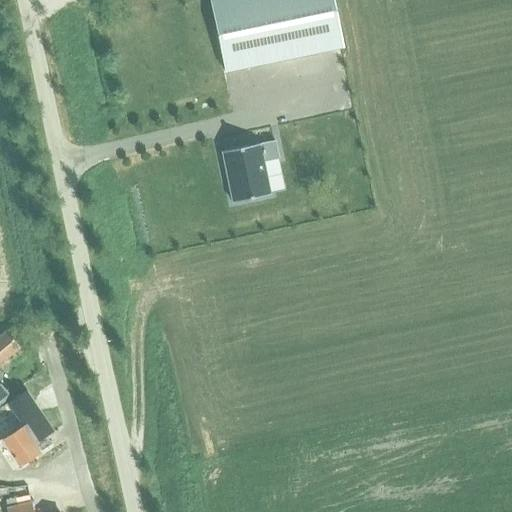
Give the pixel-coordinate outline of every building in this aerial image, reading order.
[(333,0),(210,0),(225,71),(344,46),(333,0)] [(197,69),(183,70),(185,101),(200,100),(197,69)] [(291,95),(251,93),(250,112),(290,113),(291,95)] [(260,144),(222,152),(233,203),(270,195),(263,162),(279,159),(275,141),(260,144)] [(0,364),(20,348),(7,331),(0,336),(0,364)] [(0,402),(9,395),(0,383),(0,402)] [(47,436),(53,431),(27,391),(7,402),(17,418),(21,416),(27,424),(22,427),(2,440),(20,467),(41,453),(40,452),(52,445),(47,436)] [(7,509),(7,511),(33,511),(32,503),(7,509)]
